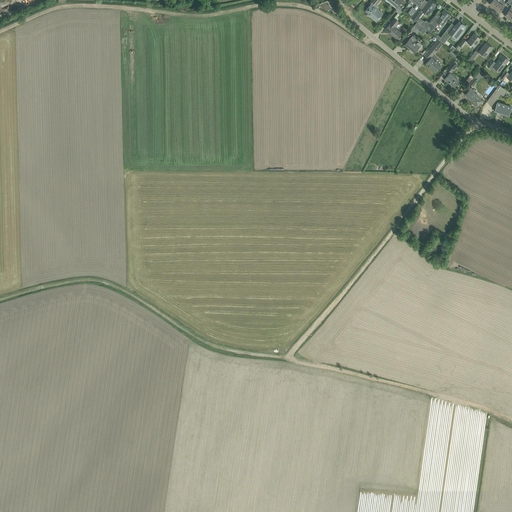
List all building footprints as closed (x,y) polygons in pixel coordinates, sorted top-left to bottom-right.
[(372,3),(365,11),(367,13),(366,14),(367,15),(368,14),(368,13),(374,17),(373,18),(376,21),(383,13),(378,9),(379,8),(376,5),(380,0),(379,0),(385,0),(390,4),(392,1),(390,0),(375,0),(373,3),(372,3)] [(416,10),(412,17),(416,21),(423,11),(424,12),(428,15),(436,4),(430,0),(429,0),(427,3),(422,10),(419,7),(416,10)] [(501,0),(500,0),(495,7),(500,11),(506,3),(501,0)] [(395,10),(399,14),(403,10),(399,6),(395,10)] [(412,17),(416,10),(412,7),(407,13),(412,17)] [(438,11),(433,18),(436,20),(439,22),(442,25),(450,15),(444,10),(441,13),(438,11)] [(400,37),(400,36),(402,34),(394,26),(398,21),(394,18),(385,29),(398,39),(399,37),(400,37)] [(429,23),(425,28),(429,31),(431,33),(439,22),(436,20),(433,18),(429,23)] [(414,26),(419,31),(423,26),(422,26),(417,22),(414,26)] [(440,39),(439,40),(442,42),(444,43),(446,41),(451,34),(453,36),(454,34),(459,38),(457,40),(458,40),(464,32),(464,31),(463,32),(462,31),(463,30),(465,27),(459,22),(456,26),(455,25),(455,24),(454,25),(452,24),(452,23),(446,31),(441,37),(440,39)] [(474,47),(480,38),(474,33),(467,42),(474,47)] [(411,37),(404,45),(407,47),(407,48),(407,49),(408,48),(414,53),(418,48),(419,49),(421,46),(421,45),(418,43),(417,43),(416,44),(413,41),(414,40),(411,37)] [(486,56),(492,48),(486,43),(479,51),(486,56)] [(468,61),(470,63),(478,52),(476,50),(468,61)] [(492,60),(488,66),(490,68),(492,65),(497,70),(500,71),(508,60),(502,55),(501,54),(498,57),(500,58),(496,63),(492,60)] [(440,64),(432,57),(431,56),(426,63),(435,71),(440,64)] [(447,68),(452,72),(457,65),(452,61),(447,68)] [(506,71),(501,77),(504,79),(506,76),(509,79),(511,80),(511,71),(510,74),(508,73),(506,71)] [(450,73),(445,79),(454,86),(459,81),(450,73)] [(472,86),(478,80),(475,77),(470,84),(472,86)] [(491,84),(486,93),(489,95),(494,86),(491,84)] [(478,104),(479,105),(482,101),(479,98),(480,97),(473,91),(474,90),(471,87),(465,94),(469,97),(471,99),(470,100),(474,104),(475,103),(477,105),(478,104)] [(509,115),(511,107),(497,102),(494,111),(500,113),(500,112),(509,115)]
